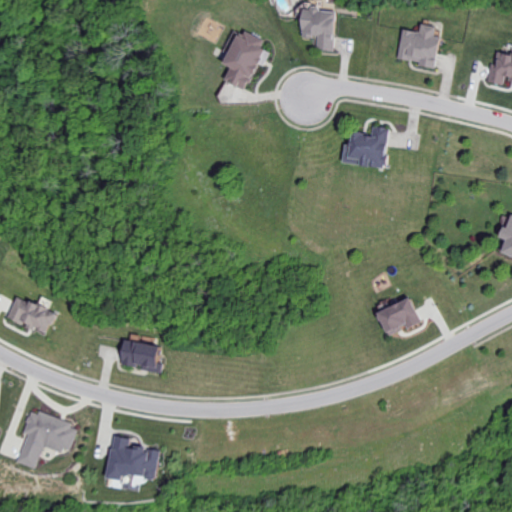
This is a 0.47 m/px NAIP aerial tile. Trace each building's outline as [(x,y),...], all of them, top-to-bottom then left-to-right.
[(338,10),(305,7),(302,36),(320,38),(319,48),(335,50),(338,10)] [(400,59),(437,66),(442,36),(437,35),(439,26),(424,23),(422,31),(406,28),(400,59)] [(224,63),(231,66),(225,79),(245,89),(258,62),(265,65),(272,52),(262,48),(266,40),(241,28),(224,63)] [(511,53),(500,51),(498,64),(494,63),(490,81),(506,84),(507,78),(511,78),(511,53)] [(344,162),(384,168),(390,128),(374,125),(373,134),(349,130),(344,162)] [(511,214),(506,228),(502,226),(498,237),(506,239),(501,252),(511,256),(511,214)] [(8,317),(49,335),(59,313),(18,295),(8,317)] [(377,311),(386,333),(406,324),(407,328),(421,323),(411,297),(377,311)] [(142,369),(163,373),(164,363),(161,363),(164,346),(126,339),(121,363),(143,367),(142,369)] [(18,462),(38,468),(45,445),(71,454),(80,426),(31,410),(23,433),(28,434),(18,462)] [(108,478),(123,480),(124,474),(157,479),(162,450),(147,448),(131,445),(132,438),(114,436),(108,478)]
